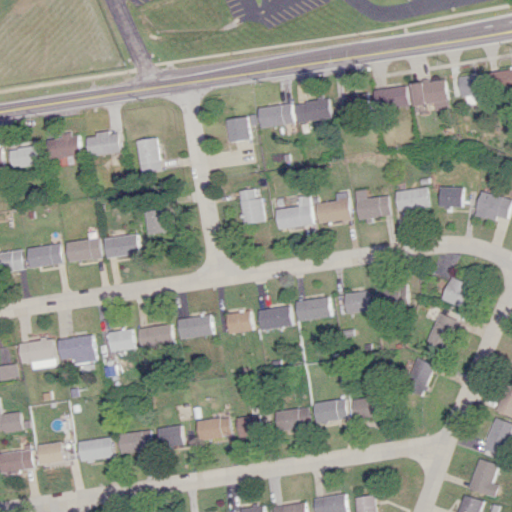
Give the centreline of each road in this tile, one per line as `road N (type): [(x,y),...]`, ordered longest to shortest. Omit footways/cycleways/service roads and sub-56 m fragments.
road 1 (residential): [(0,309),(415,245),(462,244),(511,262)]
road 2 (tertiary): [(0,108),(464,32)]
road 3 (residential): [(0,509),(444,438)]
road 4 (residential): [(417,511),(511,275)]
road 5 (residential): [(215,276),(181,80)]
